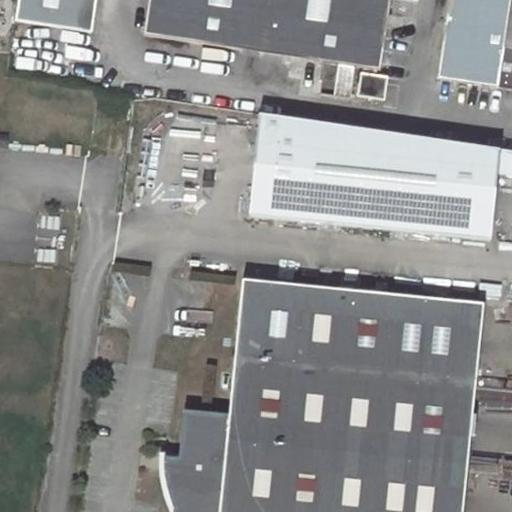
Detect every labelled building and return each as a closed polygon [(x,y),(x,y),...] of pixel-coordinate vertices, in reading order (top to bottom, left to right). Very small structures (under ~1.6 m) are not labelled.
[(92,33),(97,0),(18,0),(16,22),(92,33)] [(380,70),(390,0),(150,0),(145,34),(325,61),(319,95),(350,99),(355,66),(380,70)] [(511,0),(448,0),(437,79),(466,83),(463,109),(503,115),(506,89),(511,89),(511,0)] [(360,72),(357,96),(385,100),(388,76),(360,72)] [(489,242),(497,176),(500,149),(259,114),(248,218),(489,242)] [(511,177),(511,151),(500,149),(497,176),(511,177)] [(461,511),(482,304),(241,280),(227,416),(182,411),(177,460),(163,459),(163,460),(162,476),(164,488),(169,503),(172,508),(172,511),(461,511)]
